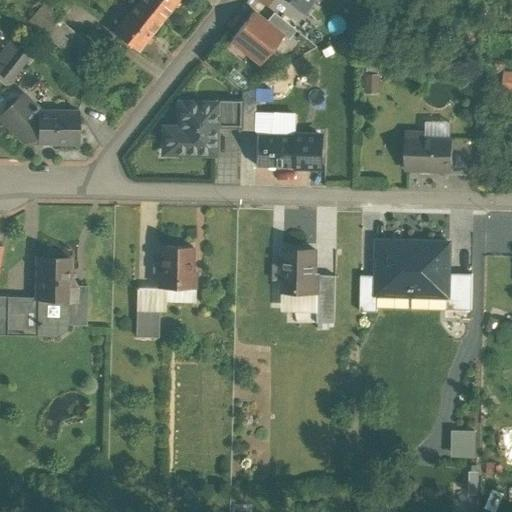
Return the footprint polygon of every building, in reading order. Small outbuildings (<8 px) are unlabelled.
[(139,0),(137,2),(161,22),(178,0),(139,0)] [(289,0),(303,10),(310,0),(289,0)] [(137,2),(113,33),(137,52),(161,22),(137,2)] [(253,12),(230,41),(259,64),(282,35),(253,12)] [(285,36),(293,29),(275,12),(268,19),(285,36)] [(78,37),(57,20),(45,36),(65,53),(78,37)] [(10,43),(0,55),(0,74),(9,82),(29,57),(10,43)] [(33,105),(23,96),(0,118),(26,143),(78,144),(78,111),(38,111),(37,110),(38,108),(34,104),(33,105)] [(241,100),(215,99),(214,104),(216,104),(215,128),(241,128),(241,105),(241,100)] [(214,104),(179,104),(179,129),(164,129),(164,147),(179,148),(179,153),(215,154),(215,128),(216,104),(214,104)] [(255,106),(241,105),(241,128),(241,132),(254,132),(255,106)] [(424,134),(407,133),(407,170),(419,170),(419,171),(429,171),(429,170),(448,171),(449,139),(424,139),(424,134)] [(257,136),(256,167),(321,168),(322,137),(257,136)] [(412,243),(377,242),(377,278),(376,291),(411,291),(412,243)] [(449,244),(412,243),(411,291),(449,292),(449,274),(449,244)] [(192,248),(159,247),(158,288),(194,289),(195,271),(191,271),(192,248)] [(314,252),(283,251),(282,291),(317,292),(317,276),(314,276),(314,252)] [(69,259),(37,259),(36,298),(36,300),(37,300),(67,300),(68,300),(68,286),(69,259)] [(471,275),(449,274),(449,292),(448,309),(471,310),(471,275)] [(335,277),(317,276),(317,292),(316,323),(334,323),(335,277)] [(376,291),(377,278),(361,278),(360,311),(376,311),(376,291)] [(86,286),(68,286),(68,300),(67,300),(66,325),(85,326),(86,286)] [(36,298),(7,298),(6,336),(36,337),(37,300),(36,300),(36,298)] [(159,311),(136,310),(135,336),(158,337),(159,311)] [(292,320),(268,320),(268,336),(292,336),(292,320)] [(450,455),(474,456),(475,428),(450,428),(450,455)] [(478,502),(479,471),(453,470),(452,501),(478,502)]
